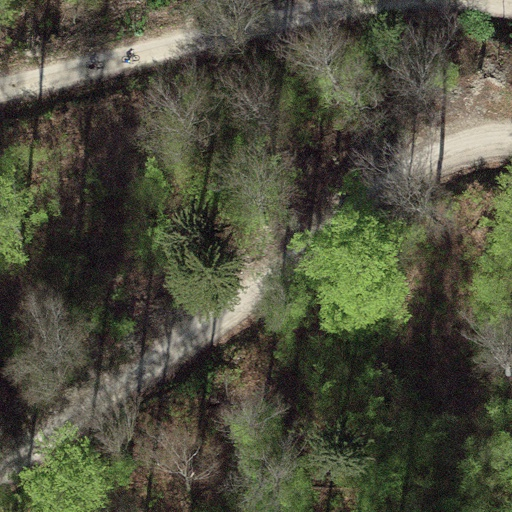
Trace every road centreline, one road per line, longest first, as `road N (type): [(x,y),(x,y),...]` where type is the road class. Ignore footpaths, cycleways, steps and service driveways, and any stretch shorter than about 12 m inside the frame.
road 1 (track): [(511,141),(461,149),(385,189),(281,278),(0,475)]
road 2 (track): [(0,84),(369,0)]
